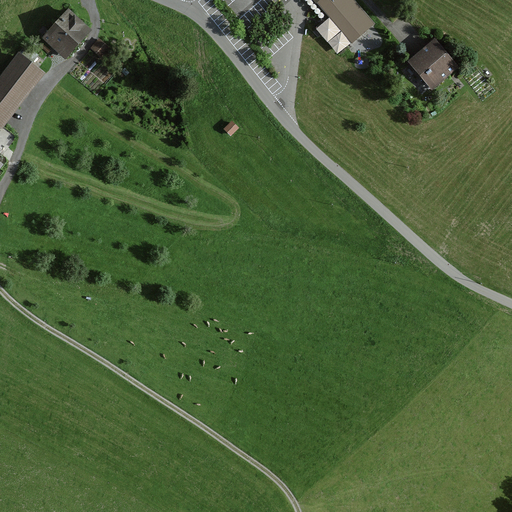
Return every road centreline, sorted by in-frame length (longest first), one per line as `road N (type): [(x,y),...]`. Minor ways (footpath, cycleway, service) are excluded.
road 1 (tertiary): [(164,0),(208,26),(289,127),(402,229),(452,272),(511,303)]
road 2 (track): [(300,511),(265,471),(14,305),(0,285)]
road 3 (track): [(89,0),(93,36),(38,101),(0,185)]
